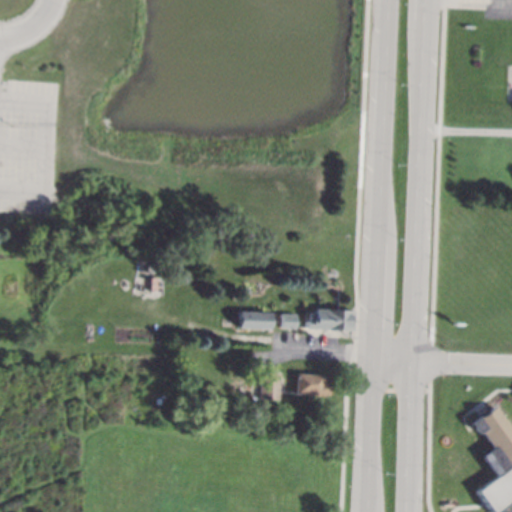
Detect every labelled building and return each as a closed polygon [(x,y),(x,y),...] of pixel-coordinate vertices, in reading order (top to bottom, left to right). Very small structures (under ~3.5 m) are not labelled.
[(352,310),(351,330),(338,329),(338,331),(326,331),(326,329),(302,328),(303,320),(306,320),(306,312),(312,312),(312,308),(352,310)] [(267,312),(267,328),(235,327),(236,311),(267,312)] [(293,313),(292,328),(276,327),(277,312),(293,313)] [(277,372),(276,400),(255,398),(257,371),(277,372)] [(320,374),(320,382),(327,383),(326,394),(293,393),(294,373),(320,374)] [(511,498),(493,511),(489,511),(473,490),(493,475),(478,455),(489,447),(478,432),(475,434),(467,423),(491,405),(511,433),(511,498)]
